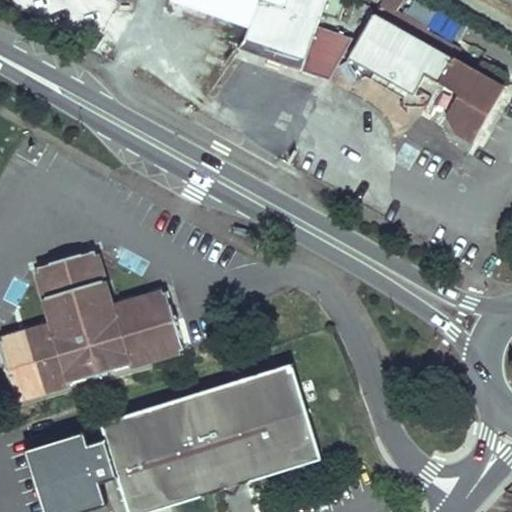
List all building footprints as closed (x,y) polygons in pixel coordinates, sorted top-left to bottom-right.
[(191,0),(257,25),(265,0),(191,0)] [(327,80),(351,37),(323,27),(327,15),(344,21),(352,0),(265,0),(257,25),(257,30),(245,47),(327,80)] [(463,130),(480,143),(511,93),(511,87),(461,55),(467,49),(401,8),(406,0),(390,0),(354,58),(371,78),(380,68),(409,87),(408,103),(438,103),(456,115),(463,130)] [(335,84),(359,40),(351,37),(327,80),(335,84)] [(398,160),(412,166),(419,149),(405,143),(398,160)] [(47,319),(0,333),(0,355),(11,392),(180,342),(164,285),(105,302),(89,244),(31,261),(47,319)] [(234,307),(231,319),(245,323),(248,311),(234,307)] [(291,366),(97,423),(101,436),(86,440),(83,428),(25,446),(45,511),(66,511),(105,500),(99,479),(113,474),(123,511),(147,511),(207,494),(202,477),(210,475),(212,480),(239,472),(237,466),(244,465),(249,481),(312,462),(317,449),(291,366)] [(202,477),(207,494),(249,481),(244,465),(237,466),(239,472),(212,480),(210,475),(202,477)]
